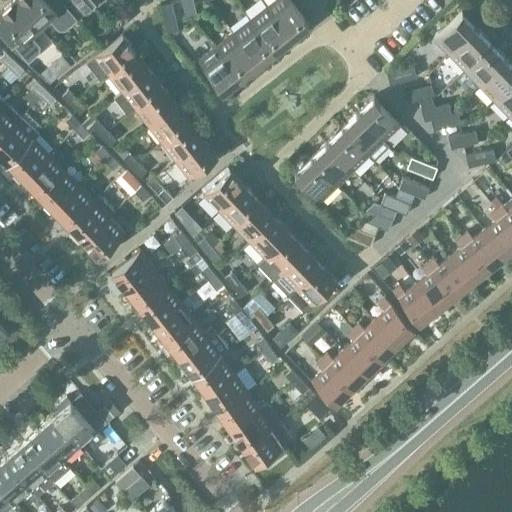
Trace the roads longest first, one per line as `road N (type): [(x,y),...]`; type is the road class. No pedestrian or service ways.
road 1 (residential): [(351,269),(264,173),(376,77),(351,49)]
road 2 (residential): [(351,49),(329,25),(221,118),(136,18)]
road 3 (unclassified): [(321,511),(511,349)]
road 4 (residential): [(232,511),(70,329)]
